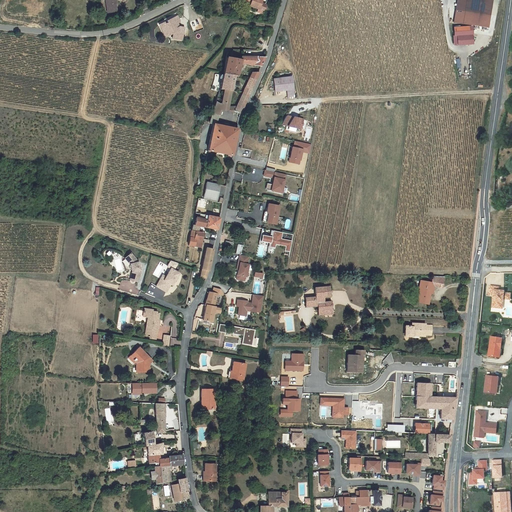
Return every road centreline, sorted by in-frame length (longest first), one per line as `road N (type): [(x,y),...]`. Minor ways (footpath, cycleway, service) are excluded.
road 1 (secondary): [(466,371),(511,0)]
road 2 (residential): [(189,313),(206,289),(243,136),(288,0)]
road 3 (track): [(117,287),(92,279),(80,256),(93,229),(109,129),(82,113),(99,34)]
road 4 (track): [(253,106),(497,92)]
road 5 (residential): [(199,511),(179,392),(189,313)]
road 6 (residential): [(186,0),(87,36),(0,29)]
road 7 (residential): [(314,366),(320,388),(369,388),(394,367),(466,371)]
road 8 (residential): [(417,511),(417,494),(405,485),(344,482),(336,449),(321,436)]
